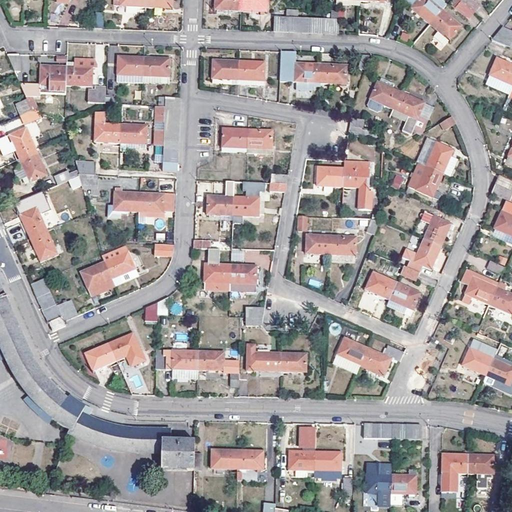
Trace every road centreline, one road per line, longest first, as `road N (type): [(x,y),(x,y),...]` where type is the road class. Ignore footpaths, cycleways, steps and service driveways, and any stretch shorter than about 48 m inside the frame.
road 1 (residential): [(189,97),(305,118),(279,289),(417,347)]
road 2 (residential): [(398,413),(129,407),(74,384),(42,343)]
road 3 (residential): [(42,343),(155,292),(179,267),(189,97)]
road 4 (residential): [(442,84),(476,146),(481,190),(417,347)]
road 5 (residential): [(191,38),(373,46),(418,62),(442,84)]
road 6 (residential): [(0,17),(11,32),(191,38)]
